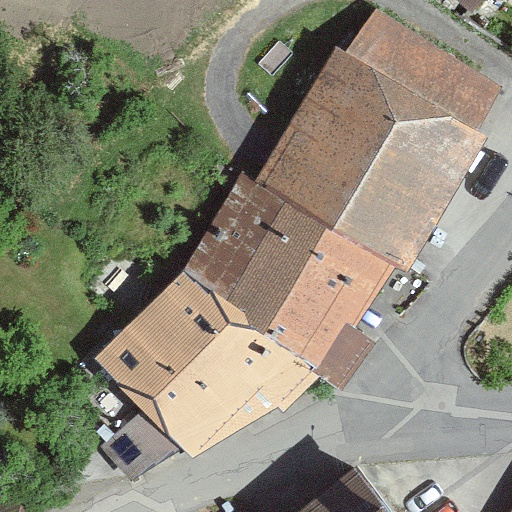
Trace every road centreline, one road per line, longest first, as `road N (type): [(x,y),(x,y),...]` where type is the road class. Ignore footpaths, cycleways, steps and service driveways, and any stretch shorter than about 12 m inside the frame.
road 1 (unclassified): [(144,511),(361,427),(418,414)]
road 2 (unclassified): [(511,229),(432,346),(418,414)]
